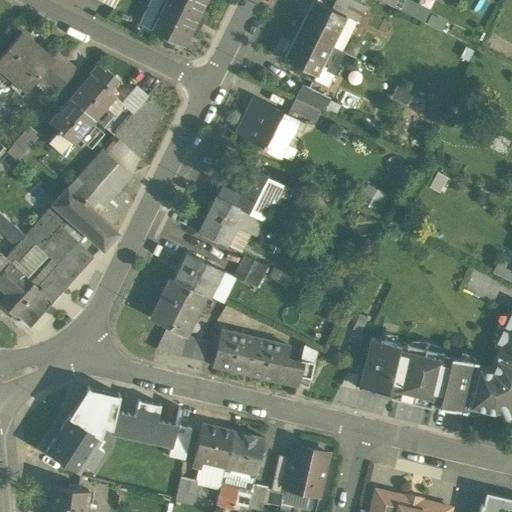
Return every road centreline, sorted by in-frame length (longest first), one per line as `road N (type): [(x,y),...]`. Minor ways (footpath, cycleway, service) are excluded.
road 1 (residential): [(75,352),(207,86)]
road 2 (residential): [(75,352),(97,366),(360,430)]
road 3 (residential): [(207,86),(38,0)]
road 4 (residential): [(360,430),(511,463)]
